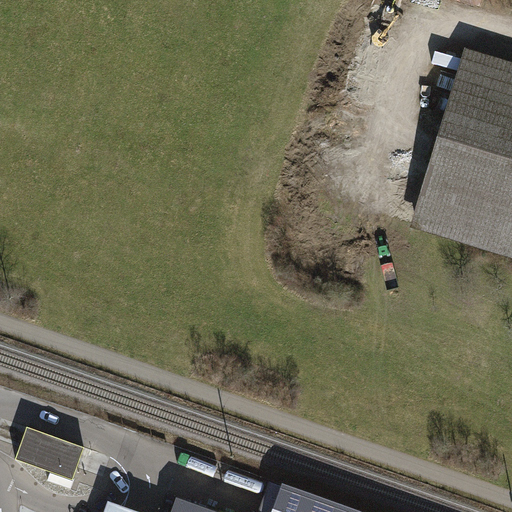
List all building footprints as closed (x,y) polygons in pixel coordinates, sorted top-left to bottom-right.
[(341,113),(366,120),(393,28),(367,21),(341,113)] [(409,226),(511,258),(511,64),(464,50),(409,226)] [(26,443),(20,461),(75,480),(81,463),(86,447),(31,428),(26,443)] [(351,511),(270,483),(264,499),(259,511),(215,511),(176,498),(170,511),(351,511)] [(133,511),(108,503),(104,511),(133,511)]
